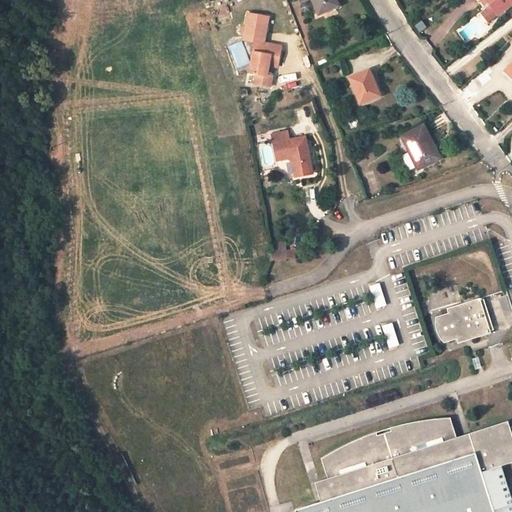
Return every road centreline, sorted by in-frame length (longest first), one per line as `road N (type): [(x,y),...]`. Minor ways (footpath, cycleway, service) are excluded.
road 1 (track): [(144,511),(72,356),(264,292)]
road 2 (residential): [(264,292),(320,273),(357,230),(473,191),(511,199)]
road 3 (residential): [(497,159),(376,0)]
